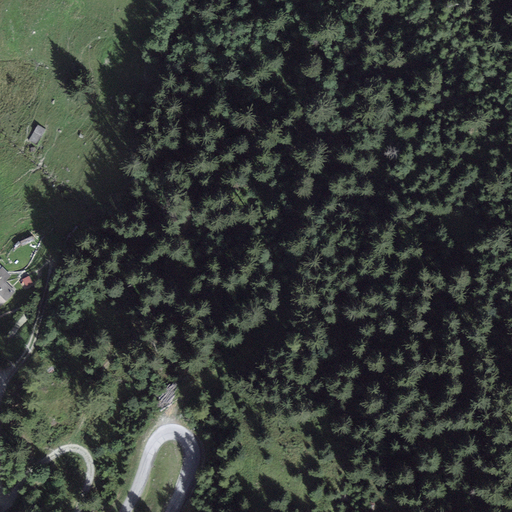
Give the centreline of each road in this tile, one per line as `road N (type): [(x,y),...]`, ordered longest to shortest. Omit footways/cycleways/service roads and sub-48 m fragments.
road 1 (unclassified): [(124,511),(151,448),(170,432),(191,451),(171,511)]
road 2 (track): [(77,511),(91,471),(84,452),(71,445),(33,468),(11,498),(0,491)]
road 3 (track): [(0,395),(34,336),(51,261)]
